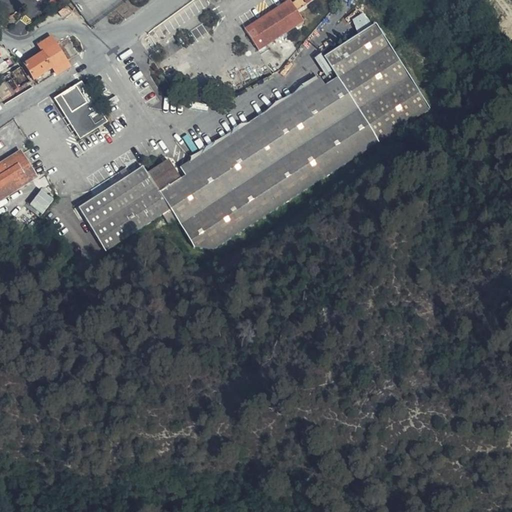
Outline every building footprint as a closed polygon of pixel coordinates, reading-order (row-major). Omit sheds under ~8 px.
[(49,0),(43,0),(40,2),(48,16),(56,11),(49,0)] [(290,0),(294,6),(289,10),(294,17),(307,9),(301,0),(290,0)] [(301,0),(307,9),(320,0),(301,0)] [(294,17),(289,10),(286,6),(241,35),(253,57),(300,28),(294,17)] [(363,37),(371,32),(363,19),(355,25),(363,37)] [(321,93),(192,174),(178,183),(155,197),(142,177),(139,172),(129,179),(118,186),(76,214),(103,257),(148,228),(160,220),(166,216),(173,226),(191,254),(209,255),(242,235),(259,224),(429,115),(375,29),(371,32),(363,37),(320,63),(333,85),(321,93)] [(57,47),(26,67),(34,80),(65,61),(57,47)] [(0,80),(19,69),(16,63),(6,55),(0,58),(0,80)] [(29,84),(19,69),(0,80),(0,83),(9,96),(14,93),(10,85),(15,82),(19,90),(29,84)] [(79,86),(83,93),(90,89),(86,81),(79,86)] [(14,93),(19,90),(15,82),(10,85),(14,93)] [(9,96),(0,83),(0,96),(3,100),(9,96)] [(192,174),(321,93),(316,83),(186,165),(192,174)] [(102,125),(83,93),(79,86),(78,85),(53,101),(78,140),(102,125)] [(15,156),(0,166),(0,199),(32,179),(15,156)] [(165,163),(142,177),(155,197),(178,183),(165,163)] [(114,177),(118,186),(129,179),(124,170),(114,177)] [(43,189),(31,204),(43,213),(55,199),(43,189)] [(163,224),(160,220),(148,228),(154,237),(156,236),(165,230),(163,224)]
